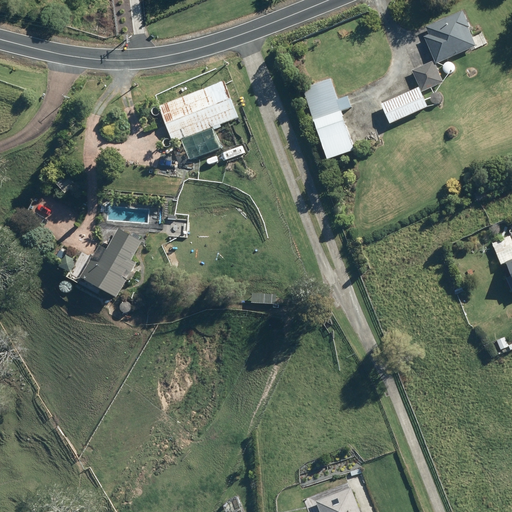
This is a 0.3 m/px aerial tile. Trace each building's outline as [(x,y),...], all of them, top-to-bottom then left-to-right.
[(426,24),(429,32),(422,36),(435,62),(476,45),(460,9),(426,24)] [(433,62),(412,71),(421,90),(442,80),(433,62)] [(339,72),(303,85),(315,118),(312,119),(326,159),(354,149),(336,99),(348,95),(339,72)] [(231,77),(162,104),(178,142),(246,115),(231,77)] [(418,85),(378,103),(388,123),(427,105),(418,85)] [(137,274),(131,271),(149,238),(125,225),(107,258),(98,253),(87,273),(126,294),(137,274)] [(64,271),(80,279),(91,256),(76,248),(64,271)] [(511,260),(502,264),(511,289),(511,260)] [(325,511),(366,511),(354,484),(320,499),(325,511)] [(244,511),(239,495),(225,500),(229,511),(244,511)]
